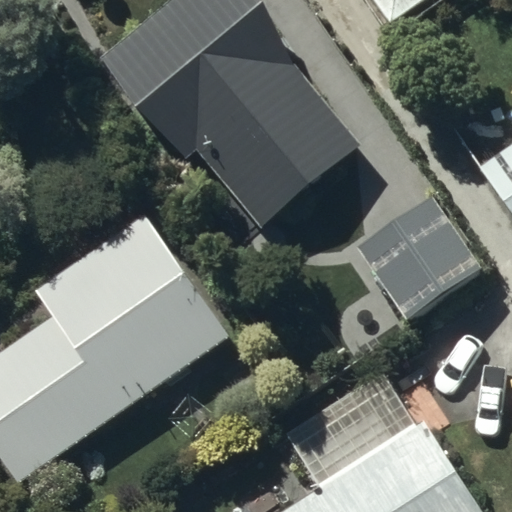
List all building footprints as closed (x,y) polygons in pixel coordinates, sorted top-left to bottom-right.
[(243,0),(172,0),(106,57),(182,145),(191,137),(267,225),(365,141),(243,0)] [(380,0),(396,21),(424,0),(380,0)] [(511,143),(485,162),(511,201),(511,143)] [(438,190),(362,242),(411,316),(489,264),(438,190)] [(59,315),(0,355),(0,443),(24,478),(233,335),(150,214),(41,288),(59,315)] [(493,511),(431,417),(283,511),(493,511)]
